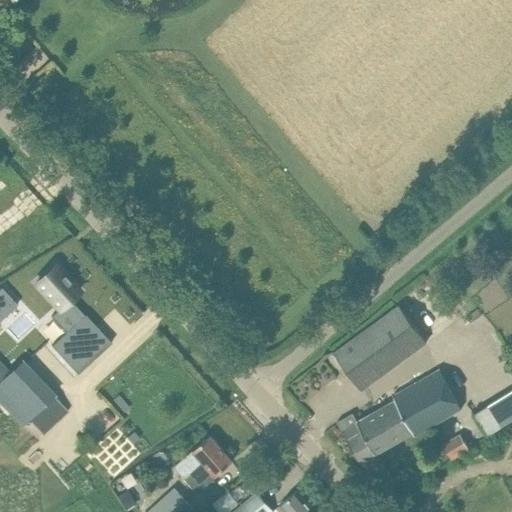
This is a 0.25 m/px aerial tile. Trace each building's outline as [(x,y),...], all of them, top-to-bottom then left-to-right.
[(0,0),(0,7),(0,8),(9,0),(0,0)] [(55,265),(40,279),(37,281),(60,306),(51,315),(62,328),(59,331),(63,335),(52,345),(77,373),(96,355),(111,342),(85,314),(84,315),(70,299),(79,291),(55,265)] [(1,287),(0,287),(0,320),(18,304),(1,287)] [(334,352),(361,390),(427,342),(399,304),(334,352)] [(0,404),(21,426),(30,418),(44,434),(67,412),(53,396),(54,395),(22,361),(10,372),(0,360),(0,404)] [(414,435),(462,408),(439,369),(394,395),(397,399),(357,422),(375,452),(413,432),(414,435)] [(511,389),(474,413),(488,435),(511,420),(511,389)] [(375,452),(357,422),(353,413),(337,422),(359,461),(375,452)] [(471,447),(462,433),(445,443),(453,457),(471,447)] [(210,435),(195,448),(175,467),(194,488),(212,473),(215,476),(233,460),(210,435)] [(194,511),(196,511),(175,487),(147,511),(194,511)] [(315,511),(298,490),(282,503),(277,508),(279,511),(315,511)] [(272,511),(273,511),(257,491),(231,511),(272,511)]
